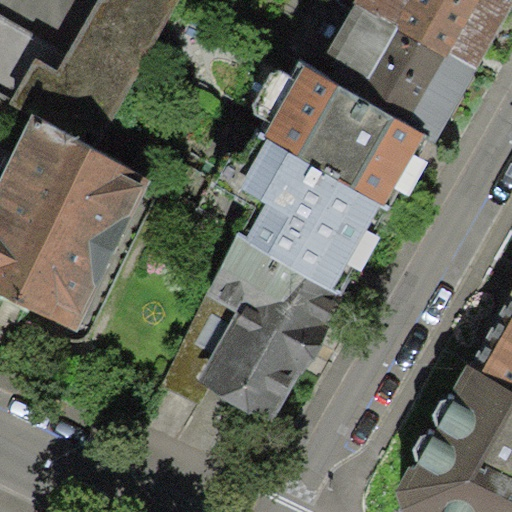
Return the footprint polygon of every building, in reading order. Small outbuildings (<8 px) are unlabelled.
[(0,0),(0,102),(30,119),(76,145),(83,133),(94,140),(173,0),(100,0),(63,65),(0,29),(0,0)] [(502,0),(375,0),(367,14),(464,69),(473,53),(502,0)] [(315,63),(309,73),(424,139),(435,119),(464,69),(367,14),(334,73),(315,63)] [(309,73),(293,64),(254,134),(384,209),(394,190),(398,190),(402,189),(404,187),(406,186),(409,182),(411,179),(413,173),(413,168),(412,165),(411,161),(424,139),(309,73)] [(139,182),(76,145),(30,119),(0,180),(0,301),(22,312),(26,303),(69,325),(139,182)] [(254,134),(205,219),(234,236),(332,292),(336,293),(350,267),(353,265),(362,257),(369,247),(372,238),(375,225),(384,209),(254,134)] [(336,311),(328,298),(332,292),(234,236),(159,389),(193,405),(208,380),(263,412),(276,391),(291,365),(294,367),(315,330),(312,328),(314,324),(329,324),(336,311)] [(482,346),(469,369),(511,394),(511,296),(482,346)] [(432,436),(427,432),(416,435),(408,449),(411,459),(417,462),(412,471),(408,468),(395,491),(405,497),(400,506),(412,511),(511,511),(511,394),(469,369),(465,367),(453,390),(457,393),(452,401),(447,398),(436,401),(428,414),(431,424),(437,427),(432,436)]
